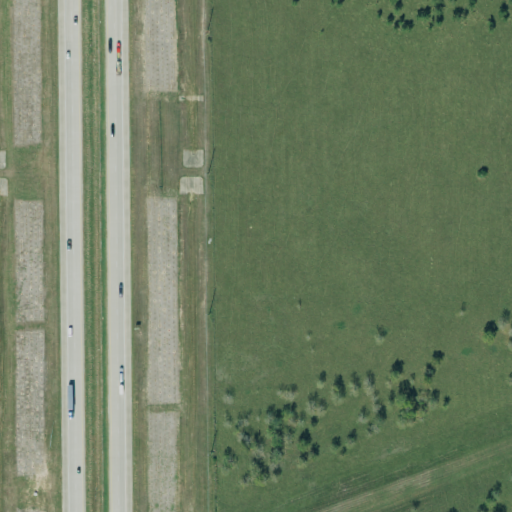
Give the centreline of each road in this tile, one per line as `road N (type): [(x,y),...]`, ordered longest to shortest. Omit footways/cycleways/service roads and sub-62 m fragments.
road 1 (motorway): [(118,511),(115,0)]
road 2 (motorway): [(69,0),(72,511)]
